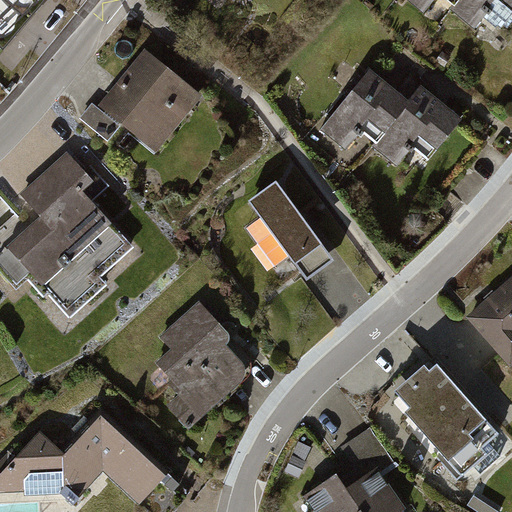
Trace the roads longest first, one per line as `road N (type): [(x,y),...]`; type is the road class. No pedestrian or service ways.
road 1 (residential): [(511,189),(457,252),(302,394),(264,449),(243,511)]
road 2 (residential): [(113,0),(0,138)]
